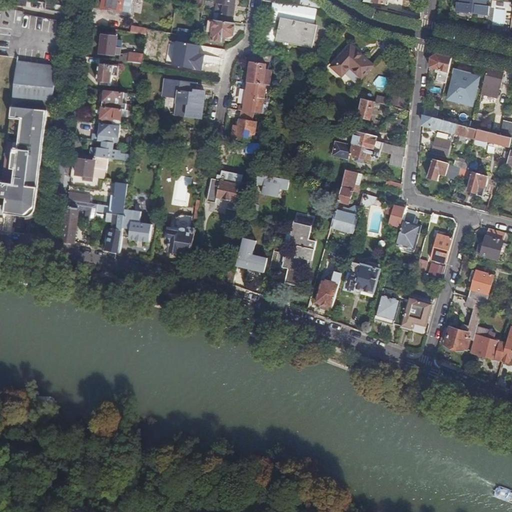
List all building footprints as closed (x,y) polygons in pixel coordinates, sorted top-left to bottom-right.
[(55,13),(66,15),(68,0),(46,0),(47,0),(53,1),(57,1),(55,13)] [(123,0),(103,0),(102,8),(112,10),(122,12),(123,0)] [(132,0),(123,0),(122,12),(126,12),(130,13),(132,0)] [(220,13),(219,21),(233,23),(234,16),(233,15),(235,0),(218,0),(216,13),(220,13)] [(489,7),(489,6),(489,0),(490,0),(492,0),(462,0),(462,3),(459,3),(458,12),(475,14),(476,5),(489,7)] [(477,14),(475,14),(458,12),(459,3),(455,2),(454,15),(470,21),(476,21),(477,14)] [(492,6),(489,6),(489,7),(476,5),(475,14),(477,14),(491,16),(492,6)] [(3,13),(1,12),(0,16),(0,58),(18,60),(23,28),(24,17),(3,15),(3,13)] [(25,15),(24,17),(23,28),(54,34),(56,21),(25,15)] [(317,25),(281,17),(278,29),(277,29),(276,34),(277,34),(276,41),(312,48),(317,25)] [(219,21),(214,20),(211,40),(221,42),(222,37),(225,37),(228,37),(233,35),(235,23),(233,23),(219,21)] [(178,42),(191,42),(192,28),(178,28),(178,42)] [(100,53),(120,55),(121,49),(115,48),(117,34),(114,34),(114,37),(103,35),(100,53)] [(351,68),(363,79),(374,67),(351,45),(332,66),(342,76),(351,68)] [(120,55),(119,61),(128,62),(129,53),(120,55)] [(128,62),(143,64),(144,56),(144,54),(129,53),(128,62)] [(447,83),(453,57),(439,53),(432,58),(431,68),(440,70),(437,80),(447,83)] [(0,58),(0,105),(12,107),(18,61),(18,60),(0,58)] [(52,111),(57,67),(18,61),(12,107),(48,111),(52,111)] [(252,63),(248,83),(264,85),(267,65),(252,63)] [(118,76),(119,66),(99,64),(97,82),(108,83),(108,86),(111,86),(112,76),(118,76)] [(499,97),(505,70),(489,66),(483,94),(499,97)] [(450,100),(474,106),(481,77),(457,71),(450,100)] [(183,97),(180,117),(204,120),(208,93),(199,91),(199,85),(170,81),(168,95),(183,97)] [(248,83),(244,108),(243,111),(254,113),(260,114),(267,115),(268,107),(264,106),(266,92),(270,92),(271,86),(264,85),(248,83)] [(105,91),(103,107),(117,109),(117,106),(121,107),(121,104),(123,104),(125,93),(105,90),(105,91)] [(166,115),(180,117),(183,97),(168,95),(166,115)] [(393,105),(405,107),(406,97),(394,95),(393,105)] [(384,105),(386,106),(388,99),(378,97),(377,103),(379,104),(384,105)] [(379,104),(377,103),(362,99),(358,117),(370,120),(375,121),(379,104)] [(380,122),(384,105),(379,104),(375,121),(380,122)] [(0,195),(12,107),(0,105),(0,230),(3,231),(6,213),(5,213),(6,208),(0,206),(0,205),(2,206),(3,202),(7,202),(8,198),(0,197),(0,195)] [(78,105),(77,112),(94,114),(94,106),(78,105)] [(48,111),(12,107),(0,195),(0,197),(8,198),(7,202),(6,208),(5,213),(6,213),(27,216),(30,216),(33,215),(35,213),(36,210),(37,202),(42,164),(46,126),(48,111)] [(122,114),(136,116),(137,111),(126,110),(117,109),(103,107),(101,118),(106,119),(105,124),(121,126),(122,114)] [(427,107),(426,116),(439,119),(441,109),(427,107)] [(233,131),(232,139),(248,142),(253,143),(256,123),(252,122),(254,113),(243,111),(242,111),(238,131),(233,131)] [(426,116),(425,125),(457,133),(459,124),(439,119),(426,116)] [(511,122),(505,121),(502,135),(511,138),(511,122)] [(390,127),(404,131),(405,126),(391,122),(390,127)] [(119,137),(121,126),(105,124),(101,124),(99,134),(96,134),(96,140),(104,141),(114,142),(116,143),(117,137),(119,137)] [(477,139),(480,130),(475,129),(459,124),(457,133),(477,139)] [(511,147),(511,142),(511,138),(502,135),(480,130),(477,139),(476,144),(488,147),(489,142),(511,147)] [(355,131),(353,139),(352,143),(380,151),(392,154),(404,157),(405,154),(400,152),(401,148),(384,143),(385,139),(355,131)] [(353,139),(340,136),(338,143),(336,143),(333,156),(349,159),(350,155),(352,143),(353,139)] [(439,139),(435,153),(450,157),(454,143),(439,139)] [(108,159),(119,160),(120,152),(113,151),(114,142),(104,141),(102,149),(93,148),(91,148),(90,156),(95,157),(108,159)] [(245,156),(261,160),(263,145),(253,143),(248,142),(245,156)] [(352,143),(350,155),(358,157),(364,159),(370,161),(372,157),(376,158),(379,157),(380,151),(352,143)] [(499,165),(506,166),(509,152),(506,151),(504,158),(502,157),(499,165)] [(90,156),(72,154),(71,163),(77,164),(75,174),(84,176),(84,180),(92,181),(94,168),(107,169),(108,159),(95,157),(90,156)] [(390,162),(403,165),(404,157),(392,154),(390,162)] [(470,162),(470,161),(457,157),(454,165),(462,169),(468,170),(469,166),(466,165),(467,162),(470,162)] [(442,175),(448,176),(451,164),(436,160),(430,179),(440,182),(442,175)] [(448,176),(459,180),(461,174),(462,169),(454,165),(451,164),(448,176)] [(487,188),(490,176),(468,170),(462,169),(461,174),(473,177),(469,191),(479,194),(481,187),(487,188)] [(354,186),(358,173),(346,170),(342,191),(339,201),(349,204),(349,202),(352,203),(355,192),(358,192),(359,187),(354,186)] [(267,186),(287,191),(289,180),(259,175),(258,174),(256,183),(267,186)] [(236,202),(240,185),(211,179),(206,202),(215,204),(217,198),(236,202)] [(386,187),(400,191),(401,183),(387,180),(386,187)] [(106,250),(120,253),(122,238),(125,210),(128,184),(118,182),(114,207),(97,204),(97,205),(96,212),(107,214),(106,222),(112,223),(111,229),(106,250)] [(484,197),(486,192),(487,188),(481,187),(479,194),(478,196),(484,197)] [(374,204),(376,197),(364,194),(361,207),(366,208),(374,204)] [(95,220),(96,212),(97,205),(67,200),(65,216),(62,241),(74,242),(78,209),(87,210),(86,219),(95,220)] [(403,221),(407,206),(398,204),(396,203),(395,207),(389,206),(387,212),(393,214),(390,226),(401,229),(403,221)] [(336,211),(332,227),(353,233),(360,209),(355,207),(350,211),(346,210),(345,213),(336,211)] [(125,210),(122,238),(150,242),(152,225),(140,223),(142,212),(126,210),(125,210)] [(311,249),(312,250),(313,250),(315,240),(310,239),(310,236),(312,237),(312,234),(311,234),(315,216),(297,212),(293,228),(292,231),(288,230),(285,243),(298,246),(298,248),(303,249),(302,253),(309,255),(311,249)] [(414,223),(403,221),(401,229),(396,247),(415,252),(422,228),(413,225),(414,223)] [(500,260),(507,233),(490,228),(486,243),(482,255),(500,260)] [(180,268),(189,270),(196,230),(190,229),(187,230),(184,229),(182,229),(180,231),(169,229),(168,238),(172,239),(170,245),(169,251),(180,253),(182,253),(180,268)] [(446,264),(453,239),(438,234),(431,260),(446,264)] [(477,253),(482,255),(486,243),(483,242),(480,243),(477,253)] [(273,251),(270,268),(288,273),(285,283),(299,286),(303,268),(308,269),(312,250),(311,249),(309,255),(302,253),(303,249),(298,248),(296,256),(273,251)] [(250,254),(241,252),(238,267),(264,273),(268,258),(260,256),(260,253),(251,250),(250,254)] [(357,289),(374,293),(381,270),(379,269),(380,265),(366,261),(365,265),(354,262),(351,273),(346,288),(347,290),(354,292),(356,290),(357,289)] [(426,265),(419,263),(415,275),(423,277),(426,265)] [(328,305),(332,306),(343,268),(336,267),(333,277),(331,284),(329,283),(323,281),(317,302),(320,303),(328,305)] [(226,283),(233,285),(237,270),(230,268),(226,283)] [(486,303),(488,303),(496,276),(478,270),(470,297),(472,298),(486,303)] [(421,300),(409,297),(401,327),(412,330),(414,324),(426,327),(432,304),(420,301),(421,300)] [(475,341),(486,303),(472,298),(470,306),(476,308),(469,333),(451,328),(447,345),(458,348),(462,350),(465,351),(465,350),(468,350),(471,340),(475,341)] [(397,307),(380,302),(375,320),(392,325),(397,307)] [(504,359),(511,330),(511,324),(507,343),(495,340),(497,334),(491,332),(489,338),(478,335),(472,353),(504,362),(504,359)]
